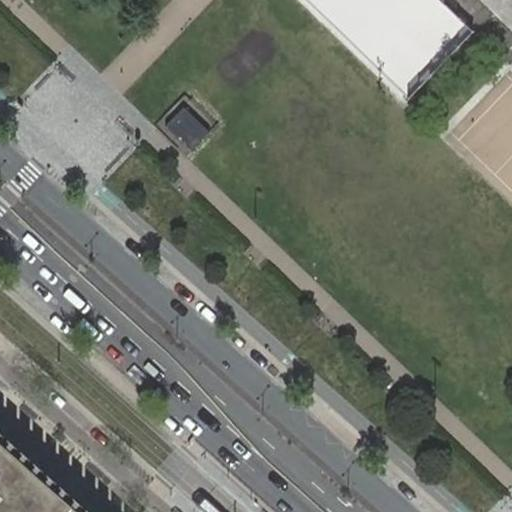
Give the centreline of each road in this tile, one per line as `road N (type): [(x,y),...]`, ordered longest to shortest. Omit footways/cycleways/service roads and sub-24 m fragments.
road 1 (secondary): [(401,511),(0,153)]
road 2 (unknown): [(0,229),(80,275),(347,511)]
road 3 (secondary): [(0,236),(299,511)]
road 4 (residential): [(162,511),(0,367)]
